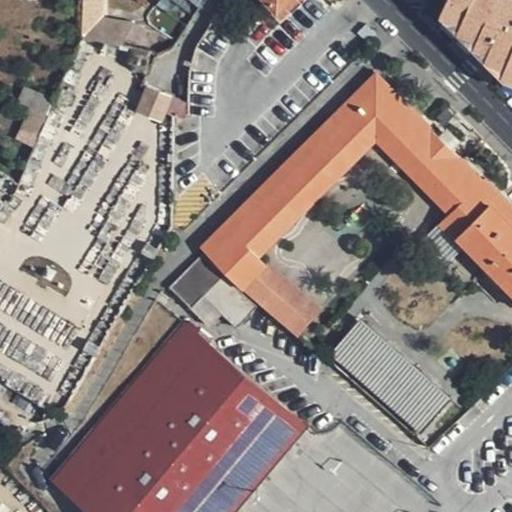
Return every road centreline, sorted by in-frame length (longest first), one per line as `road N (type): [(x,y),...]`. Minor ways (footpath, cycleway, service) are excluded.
road 1 (unknown): [(351,0),(215,137)]
road 2 (tertiary): [(511,132),(383,0)]
